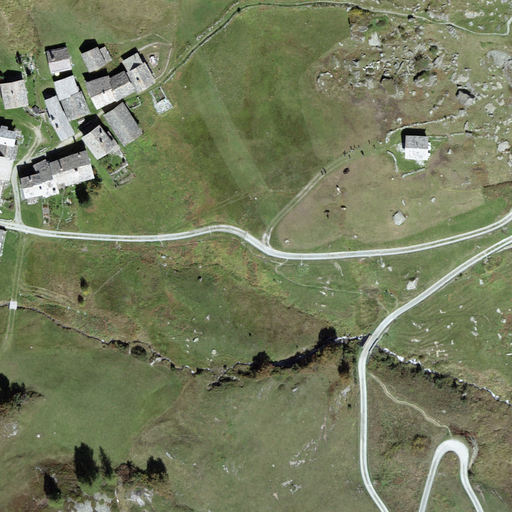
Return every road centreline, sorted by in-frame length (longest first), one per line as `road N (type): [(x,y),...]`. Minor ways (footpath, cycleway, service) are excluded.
road 1 (track): [(511,215),(431,245),(307,256),(271,251),(223,228),(157,238),(19,228)]
road 2 (track): [(385,511),(364,469),(367,349),(391,318),(511,240)]
road 3 (track): [(19,228),(17,168),(165,76)]
road 4 (track): [(480,511),(461,450),(452,444),(439,452),(422,511)]
